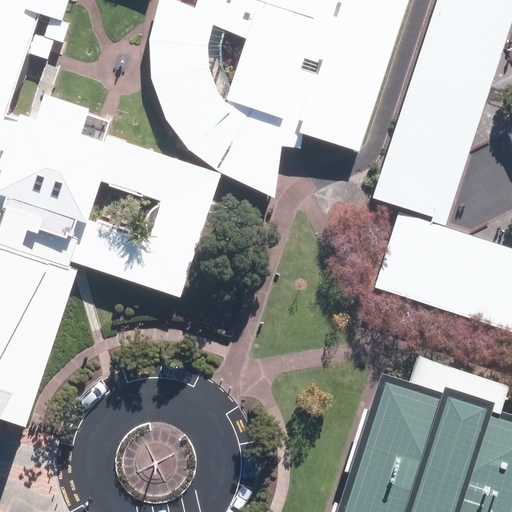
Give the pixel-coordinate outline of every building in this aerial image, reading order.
[(0,0),(0,91),(6,88),(34,0),(0,0)] [(34,0),(6,88),(12,112),(46,9),(68,16),(73,0),(34,0)] [(279,191),(287,140),(305,142),(305,127),(365,147),(375,116),(413,0),(203,0),(202,6),(185,0),(162,0),(153,35),(155,76),(168,114),(187,141),(222,162),(279,191)] [(511,29),(511,28),(511,0),(439,0),(438,6),(511,29)] [(492,92),(511,29),(438,6),(418,68),(492,92)] [(473,154),(492,92),(418,68),(399,131),(473,154)] [(56,87),(48,113),(30,108),(27,116),(12,112),(6,88),(0,91),(0,233),(91,262),(186,292),(229,170),(90,126),(98,101),(56,87)] [(450,224),(473,154),(399,131),(379,193),(438,211),(435,219),(450,224)] [(443,302),(467,229),(450,224),(435,219),(405,210),(382,283),(443,302)] [(505,322),(511,298),(511,243),(467,229),(443,302),(505,322)] [(70,327),(91,262),(0,233),(0,436),(15,408),(43,414),(70,327)] [(450,389),(387,369),(343,511),(511,511),(511,407),(500,404),(503,397),(452,382),(450,389)]
